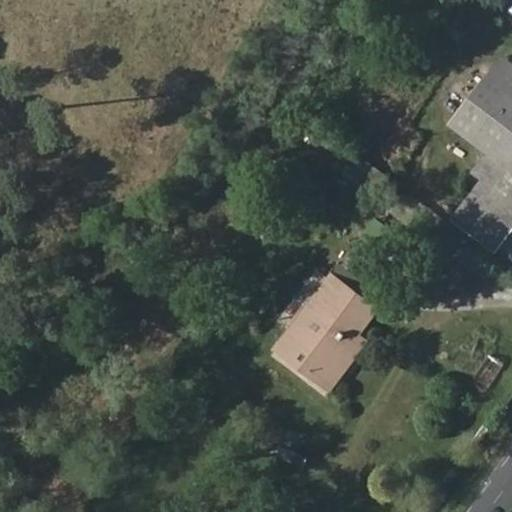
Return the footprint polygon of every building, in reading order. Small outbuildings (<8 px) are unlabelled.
[(374,36),(358,60),(391,84),(430,30),(411,17),(390,46),(374,36)] [(470,175),(481,182),(454,217),(500,252),(511,236),(511,62),(503,56),(448,129),(483,154),(470,175)] [(335,276),(276,356),(285,362),(343,283),(335,276)] [(360,337),(378,310),(343,283),(285,362),(318,388),(350,347),(340,339),(347,328),(360,337)] [(252,296),(237,288),(196,368),(210,376),(252,296)] [(318,388),(329,397),(369,344),(360,337),(347,328),(340,339),(350,347),(318,388)]
